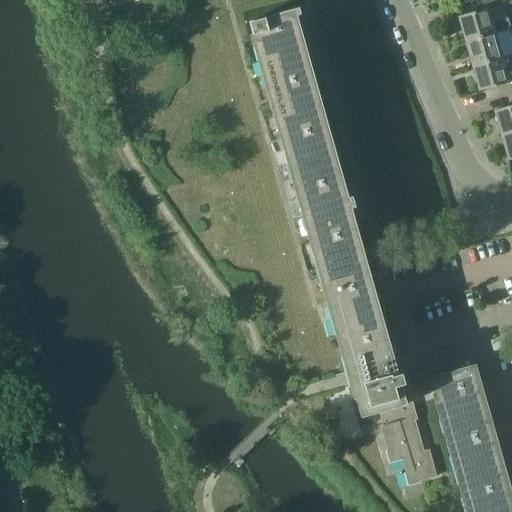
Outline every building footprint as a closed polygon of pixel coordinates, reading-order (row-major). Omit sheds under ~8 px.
[(508,18),(492,22),(489,10),(511,3),(511,0),(484,0),(487,9),(459,17),(465,42),(496,33),(511,29),(508,18)] [(392,367),(390,361),(347,210),(357,207),(354,196),(344,199),(293,17),(302,15),(300,8),(292,10),(291,10),(250,22),(254,36),(255,36),(258,47),(262,46),(265,59),(261,60),(262,62),(266,60),(270,74),(266,75),(272,99),(276,97),(280,111),(276,112),(277,114),(281,113),(284,125),(280,127),(287,150),(291,149),(295,162),(291,163),(291,165),(295,164),(299,176),(295,177),(301,201),(305,200),(309,214),(305,215),(306,217),(310,216),(314,229),(310,230),(316,253),(320,252),(324,266),(320,267),(320,269),(325,267),(328,281),(324,282),(331,305),(335,304),(339,317),(335,319),(335,320),(339,319),(343,332),(339,333),(345,357),(350,356),(353,369),(349,370),(349,372),(351,378),(352,384),(362,418),(379,413),(384,428),(382,429),(391,462),(402,459),(410,484),(437,477),(429,450),(424,451),(415,420),(418,420),(413,402),(408,403),(407,398),(435,390),(469,511),(511,511),(511,510),(471,365),(431,376),(432,380),(404,388),(402,384),(406,383),(403,373),(394,376),(393,373),(392,367)] [(502,58),(496,33),(465,42),(472,66),(502,58)] [(511,55),(502,58),(472,66),(479,92),(508,84),(511,94),(511,93),(511,55)] [(501,136),(511,132),(511,93),(511,94),(511,96),(511,105),(494,111),(501,136)] [(511,132),(501,136),(509,161),(511,160),(511,132)]
